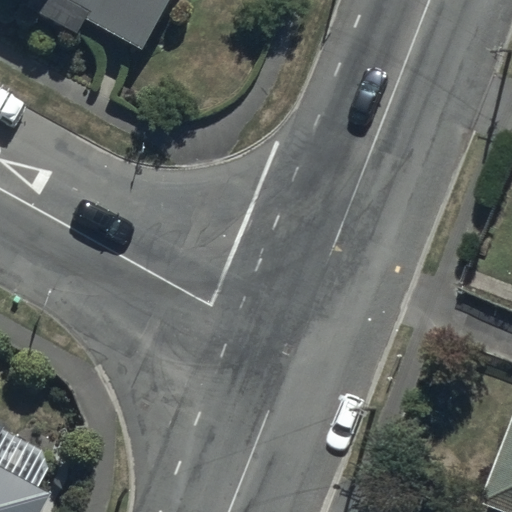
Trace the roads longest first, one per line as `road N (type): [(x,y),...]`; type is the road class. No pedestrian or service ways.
road 1 (tertiary): [(295,352),(434,0)]
road 2 (tertiary): [(295,352),(0,189)]
road 3 (tertiary): [(232,511),(295,352)]
